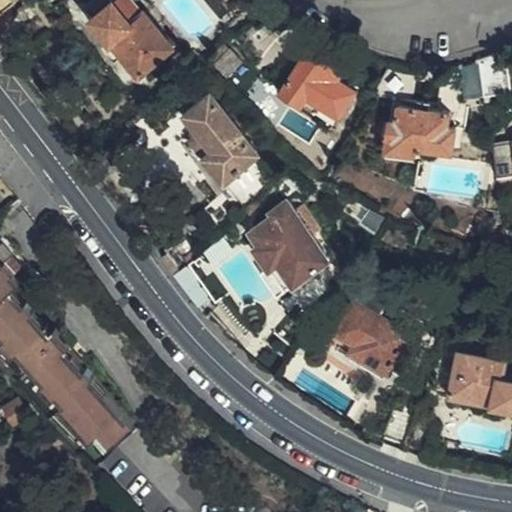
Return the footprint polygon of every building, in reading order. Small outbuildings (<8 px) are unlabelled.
[(116,0),(115,1),(114,0),(92,0),(86,5),(112,38),(106,43),(118,59),(125,53),(142,73),(174,48),(145,11),(143,13),(132,0),(116,0)] [(181,42),(187,38),(180,28),(173,32),(181,42)] [(345,69),(308,48),(283,93),(305,105),(310,97),(343,116),(358,88),(339,77),(345,69)] [(511,88),(511,81),(506,48),(484,58),(477,60),(483,93),(511,88)] [(226,94),(218,84),(214,88),(222,97),(226,94)] [(200,156),(217,178),(223,184),(260,154),(247,138),(253,132),(229,102),(222,106),(210,90),(179,115),(193,133),(207,150),(200,156)] [(400,101),(430,105),(431,98),(401,94),(400,101)] [(452,108),(430,105),(400,101),(397,100),(396,115),(389,114),(385,150),(419,153),(420,145),(456,149),(459,126),(451,125),(452,108)] [(186,138),(189,143),(200,156),(207,150),(193,133),(186,138)] [(491,144),(496,176),(511,173),(511,156),(509,141),(491,144)] [(200,156),(189,143),(181,149),(209,184),(217,178),(200,156)] [(280,166),(287,160),(278,150),(271,155),(280,166)] [(431,189),(434,164),(423,162),(420,187),(431,189)] [(233,192),(244,204),(253,196),(241,184),(233,192)] [(253,196),(244,204),(249,209),(257,201),(253,196)] [(294,283),(296,282),(304,276),(328,259),(312,236),(295,209),(288,199),(273,209),(275,213),(253,229),(261,242),(256,246),(270,267),(278,261),(294,283)] [(372,208),(362,203),(353,214),(362,220),(372,208)] [(303,204),(295,209),(312,236),(321,230),(303,204)] [(377,232),(388,217),(387,217),(372,208),(362,220),(361,221),(377,232)] [(165,251),(179,266),(183,263),(197,249),(200,247),(186,232),(165,251)] [(233,252),(225,239),(208,250),(216,263),(233,252)] [(25,278),(0,248),(0,331),(5,337),(10,333),(21,346),(16,351),(40,377),(45,373),(56,386),(53,390),(61,401),(66,397),(105,441),(130,420),(75,354),(80,350),(59,326),(54,329),(17,286),(25,278)] [(197,249),(183,263),(196,277),(210,264),(211,263),(197,249)] [(285,290),(294,283),(278,261),(270,267),(285,290)] [(196,277),(183,263),(179,266),(172,273),(193,305),(205,296),(194,279),(196,277)] [(215,310),(234,298),(210,264),(196,277),(194,279),(205,296),(215,310)] [(304,276),(296,282),(302,291),(311,285),(304,276)] [(353,352),(390,372),(407,382),(420,323),(387,303),(388,299),(364,284),(333,341),(353,352)] [(296,347),(271,382),(274,384),(303,404),(308,390),(294,381),(304,368),(305,369),(301,360),(305,354),(296,347)] [(509,360),(459,349),(448,395),(511,408),(511,377),(506,376),(509,360)] [(385,379),(390,372),(353,352),(349,359),(385,379)] [(386,441),(406,447),(416,415),(396,410),(386,441)] [(416,415),(406,447),(426,452),(436,421),(416,415)] [(67,452),(68,447),(66,440),(63,436),(58,433),(53,433),(49,434),(43,438),(40,443),(40,449),(42,454),(44,457),(49,460),(55,461),(60,460),(65,456),(67,452)]
